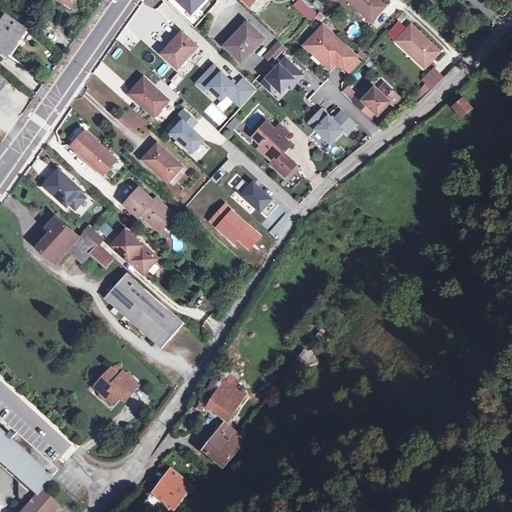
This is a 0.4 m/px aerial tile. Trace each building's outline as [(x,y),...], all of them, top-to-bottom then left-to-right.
[(302,0),(298,0),(294,4),(311,20),(318,14),(302,0)] [(385,6),(378,0),(348,0),(357,8),(359,6),(373,19),(385,6)] [(359,6),(357,8),(371,21),(373,19),(359,6)] [(6,17),(0,25),(0,50),(6,55),(24,30),(6,17)] [(238,54),(244,60),(265,38),(248,22),(233,38),(234,40),(227,47),(236,56),(238,54)] [(412,50),(428,65),(440,52),(412,25),(407,30),(399,23),(390,34),(409,52),(412,50)] [(356,56),(323,25),(305,45),(314,54),(322,54),(335,65),(337,63),(344,69),(356,56)] [(198,46),(183,32),(162,54),(178,68),(198,46)] [(231,36),(223,44),(227,47),(234,40),(233,38),(231,36)] [(263,55),(271,63),(286,47),(278,39),(263,55)] [(425,68),(428,65),(412,50),(409,52),(425,68)] [(301,75),(308,68),(292,53),(286,60),(301,75)] [(322,54),(314,54),(331,70),(335,65),(322,54)] [(268,78),(284,93),(301,75),(286,60),(268,78)] [(215,64),(197,82),(205,89),(208,86),(222,100),(228,94),(240,105),(255,90),(244,79),(237,86),(215,64)] [(138,85),(144,90),(150,83),(145,78),(138,85)] [(138,85),(130,94),(155,116),(169,100),(150,83),(144,90),(138,85)] [(358,94),(352,100),(373,120),(390,102),(393,105),(400,98),(385,84),(379,91),(375,87),(364,100),(358,94)] [(426,85),(413,99),(417,104),(431,90),(426,85)] [(454,107),(462,117),(472,109),(464,99),(454,107)] [(322,108),(309,122),(331,143),(344,130),(347,133),(356,124),(341,111),(334,119),(322,108)] [(478,115),(472,109),(462,117),(446,130),(452,137),(478,115)] [(183,110),(173,122),(177,126),(171,133),(192,152),(204,139),(191,128),(196,121),(183,110)] [(281,125),(276,130),(268,122),(258,133),(267,141),(263,145),(270,151),(267,155),(274,162),(272,164),(285,176),(296,164),(283,153),(286,149),(283,146),(288,141),(284,137),(289,132),(281,125)] [(85,127),(69,146),(103,176),(119,158),(85,127)] [(263,145),(267,141),(258,133),(254,137),(263,145)] [(283,146),(286,149),(291,144),(288,141),(283,146)] [(144,160),(169,182),(183,166),(158,144),(144,160)] [(267,155),(270,151),(263,145),(260,148),(267,155)] [(66,176),(59,170),(51,179),(53,181),(58,186),(66,176)] [(194,170),(189,175),(193,179),(198,174),(194,170)] [(66,176),(58,186),(53,181),(47,187),(67,206),(71,201),(77,207),(86,197),(80,192),(82,190),(66,176)] [(156,198),(154,201),(140,188),(125,204),(140,217),(142,214),(158,229),(172,213),(156,198)] [(238,214),(263,236),(267,231),(242,209),(238,214)] [(176,215),(172,213),(158,229),(161,231),(176,215)] [(56,263),(69,249),(79,237),(57,217),(34,243),(56,263)] [(100,218),(92,225),(105,238),(113,231),(100,218)] [(89,225),(84,232),(99,245),(104,239),(89,225)] [(127,229),(112,245),(144,274),(158,258),(127,229)] [(69,249),(84,262),(91,254),(99,245),(84,232),(79,237),(69,249)] [(113,259),(99,245),(91,254),(106,267),(113,259)] [(129,272),(105,298),(162,348),(185,323),(129,272)] [(300,367),(310,375),(321,361),(312,354),(300,367)] [(295,364),(282,380),(296,390),(309,374),(295,364)] [(97,390),(101,394),(99,396),(105,401),(107,399),(113,405),(122,395),(124,393),(128,397),(138,386),(123,373),(120,377),(112,369),(105,377),(107,379),(97,390)] [(95,388),(97,390),(107,379),(105,377),(95,388)] [(221,386),(231,393),(234,388),(224,382),(221,386)] [(208,407),(229,421),(245,395),(234,388),(231,393),(221,386),(215,396),(208,391),(200,403),(208,407)] [(205,412),(208,407),(200,403),(197,407),(205,412)] [(214,460),(235,436),(224,426),(204,452),(214,460)] [(0,460),(22,480),(31,488),(38,495),(36,498),(28,506),(23,511),(53,511),(59,506),(42,491),(53,478),(52,477),(59,470),(17,433),(11,440),(0,430),(0,460)] [(222,467),(241,445),(235,440),(237,438),(235,436),(214,460),(222,467)] [(191,486),(171,471),(154,493),(174,508),(191,486)] [(31,488),(22,480),(19,483),(20,499),(28,506),(36,498),(29,491),(31,488)]
